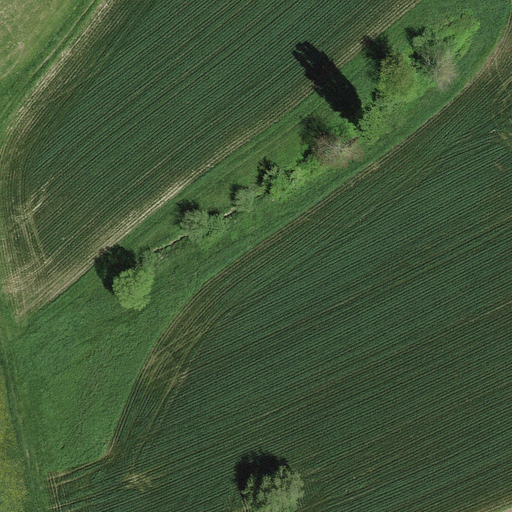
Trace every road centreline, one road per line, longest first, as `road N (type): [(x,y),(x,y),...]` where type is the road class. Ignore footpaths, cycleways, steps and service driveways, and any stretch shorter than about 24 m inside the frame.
road 1 (track): [(102,0),(20,94),(0,130)]
road 2 (track): [(0,265),(27,399)]
